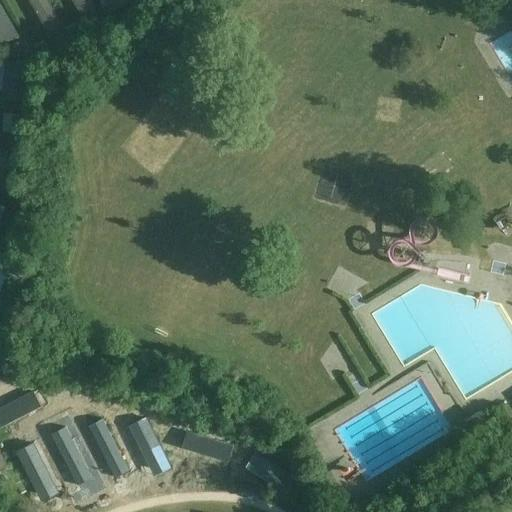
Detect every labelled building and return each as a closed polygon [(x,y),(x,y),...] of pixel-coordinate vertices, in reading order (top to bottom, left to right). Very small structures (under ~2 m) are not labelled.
[(46,0),(30,0),(48,30),(60,23),(46,0)] [(91,0),(73,0),(81,13),(95,5),(91,0)] [(101,0),(108,12),(129,0),(101,0)] [(0,42),(19,36),(0,3),(0,42)] [(24,39),(12,45),(15,51),(31,53),(24,39)] [(4,91),(3,98),(27,100),(30,63),(6,61),(4,91)] [(0,103),(0,121),(7,122),(8,104),(0,103)] [(11,253),(0,251),(0,296),(8,297),(11,253)] [(82,408),(94,410),(99,384),(87,382),(82,408)] [(38,388),(0,408),(0,415),(5,424),(46,402),(38,388)] [(115,427),(133,421),(125,398),(107,405),(115,427)] [(487,424),(480,414),(470,420),(476,430),(487,424)] [(146,417),(130,425),(151,468),(168,460),(146,417)] [(103,418),(89,425),(111,468),(125,461),(103,418)] [(66,428),(52,434),(74,476),(88,469),(66,428)] [(187,432),(183,447),(228,460),(232,445),(187,432)] [(22,434),(11,440),(15,449),(26,443),(22,434)] [(33,442),(17,450),(39,493),(55,485),(33,442)] [(255,453),(247,467),(287,492),(295,478),(255,453)]
